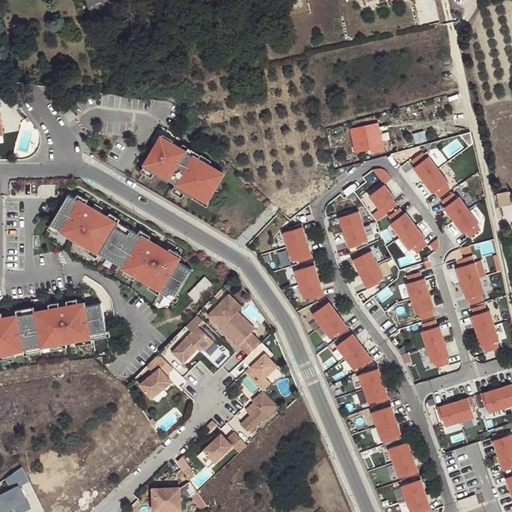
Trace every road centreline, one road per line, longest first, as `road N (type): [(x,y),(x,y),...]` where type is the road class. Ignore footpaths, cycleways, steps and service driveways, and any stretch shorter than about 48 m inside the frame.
road 1 (residential): [(406,394),(391,354),(338,287),(317,211),(374,163),(388,163),(440,231),(435,256),(471,372)]
road 2 (residential): [(370,511),(267,290),(242,261),(197,231),(73,166)]
road 3 (track): [(511,319),(443,0)]
road 4 (residential): [(204,422),(108,511)]
road 5 (residential): [(452,511),(406,394)]
